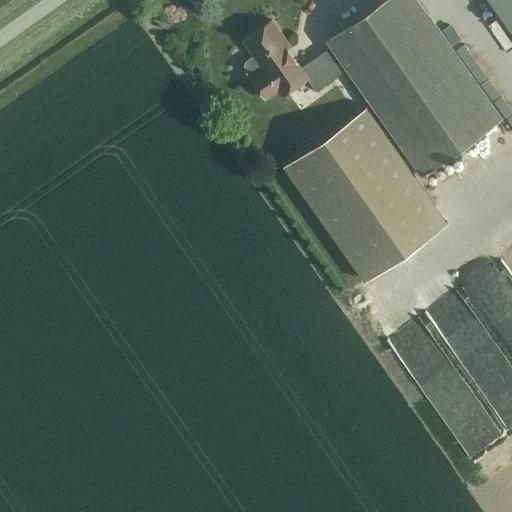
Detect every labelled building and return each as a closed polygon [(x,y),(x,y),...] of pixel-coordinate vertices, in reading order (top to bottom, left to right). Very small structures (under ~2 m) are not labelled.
[(332,45),(348,68),(422,172),(500,116),(417,0),(381,0),(328,38),(332,45)] [(511,0),(493,0),(511,26),(511,0)] [(348,68),(332,45),(301,67),(287,48),(290,46),(272,20),(243,40),(264,68),(251,77),(265,98),(278,89),(282,95),(307,77),(316,90),(348,68)] [(284,165),(365,279),(447,221),(366,107),(284,165)] [(511,246),(503,252),(511,265),(511,246)] [(511,305),(492,264),(466,277),(509,367),(511,365),(511,305)] [(486,402),(509,388),(450,292),(428,306),(486,402)] [(413,379),(439,368),(418,320),(392,331),(413,379)] [(480,416),(465,422),(474,446),(489,439),(480,416)]
